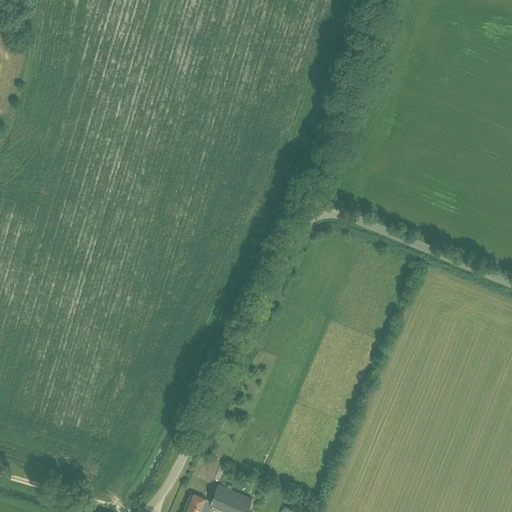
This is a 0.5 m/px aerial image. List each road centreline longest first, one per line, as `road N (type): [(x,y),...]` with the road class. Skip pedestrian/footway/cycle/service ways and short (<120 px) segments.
road 1 (tertiary): [(151,511),(296,227),(312,216)]
road 2 (unclassified): [(312,216),(312,188),(383,0)]
road 3 (tertiary): [(511,284),(353,218),(312,216)]
road 4 (track): [(126,511),(0,472)]
